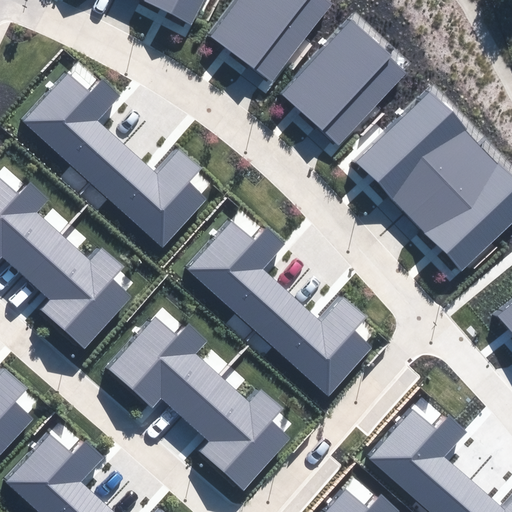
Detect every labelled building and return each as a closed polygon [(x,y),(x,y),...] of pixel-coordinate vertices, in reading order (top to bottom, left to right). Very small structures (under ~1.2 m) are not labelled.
[(164,0),(166,1),(201,18),(209,0),(164,0)] [(234,0),(210,30),(272,79),(334,0),(234,0)] [(350,24),(280,102),(338,154),(409,77),(350,24)] [(121,96),(102,79),(89,93),(67,73),(23,120),(161,248),(207,199),(189,182),(201,169),(178,149),(155,173),(98,120),(121,96)] [(511,169),(433,83),(359,151),(439,238),(465,266),(511,223),(511,169)] [(19,196),(0,178),(0,259),(3,256),(51,300),(41,310),(84,349),(133,297),(113,279),(124,267),(103,248),(91,261),(38,212),(49,200),(30,183),(19,196)] [(285,244),(267,227),(254,241),(232,221),(188,268),(326,396),(372,347),(353,330),(365,317),(343,297),(320,321),(262,268),(285,244)] [(511,298),(495,313),(511,333),(511,298)] [(178,336),(154,315),(107,366),(152,408),(162,397),(210,441),(200,451),(243,490),(292,438),(272,420),(283,408),(262,389),(250,401),(197,353),(208,341),(189,324),(178,336)] [(0,453),(33,419),(14,401),(26,389),(4,368),(0,372),(0,453)] [(413,409),(369,458),(430,511),(511,511),(511,502),(505,510),(445,457),(468,431),(449,415),(436,429),(413,409)] [(105,456),(87,439),(74,453),(52,433),(8,480),(42,511),(166,511),(163,509),(160,511),(116,511),(83,480),(105,456)] [(369,508),(346,487),(322,511),(398,511),(381,496),(369,508)]
